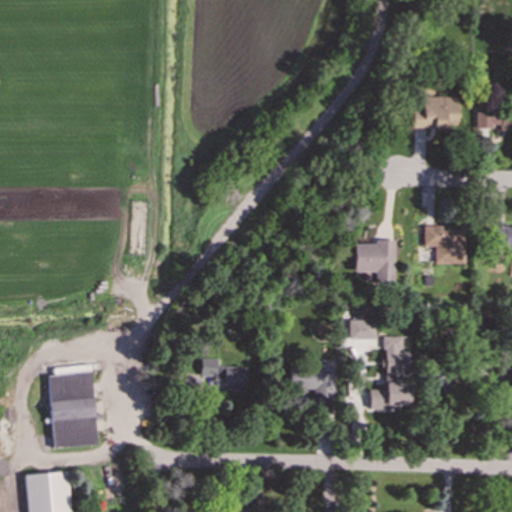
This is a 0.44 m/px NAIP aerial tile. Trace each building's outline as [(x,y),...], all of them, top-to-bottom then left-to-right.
[(455,123),(455,96),(419,96),(419,105),(409,105),(408,127),(443,128),(443,123),(455,123)] [(472,128),(488,127),(488,124),(497,124),(497,129),(511,128),(511,105),(471,107),(472,128)] [(432,262),(462,263),(462,226),(422,225),(421,245),(432,246),(432,262)] [(511,226),(494,226),(494,247),(511,247),(511,226)] [(352,271),(372,271),(373,281),(393,280),(393,239),(372,239),(372,243),(352,243),(352,271)] [(373,319),(346,319),(346,338),(373,339),(373,319)] [(367,408),(407,408),(408,350),(400,350),(400,336),(383,336),(382,389),(367,389),(367,408)] [(244,390),(245,367),(216,366),(217,359),(198,358),(197,377),(212,378),(212,389),(244,390)] [(313,366),(289,366),(288,388),(313,388),(313,396),(333,397),(334,359),(313,359),(313,366)] [(94,444),(89,364),(52,367),(53,375),(46,375),(50,447),(94,444)] [(24,473),(26,511),(68,511),(66,471),(24,473)]
